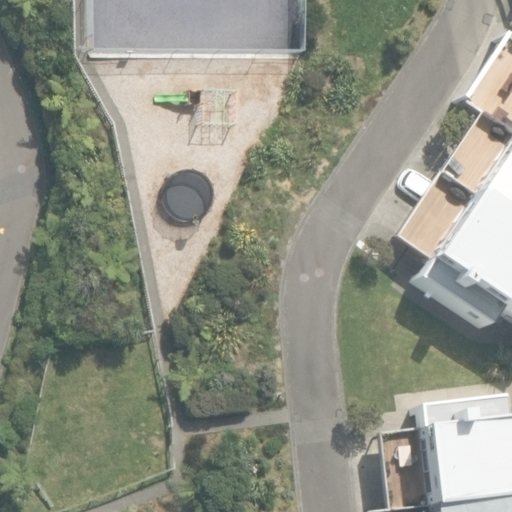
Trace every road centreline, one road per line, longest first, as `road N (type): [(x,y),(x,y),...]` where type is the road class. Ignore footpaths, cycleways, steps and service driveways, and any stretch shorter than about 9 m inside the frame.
road 1 (residential): [(471,0),(446,68),(327,234),(311,288),(326,511)]
road 2 (residential): [(0,258),(17,194),(0,91)]
